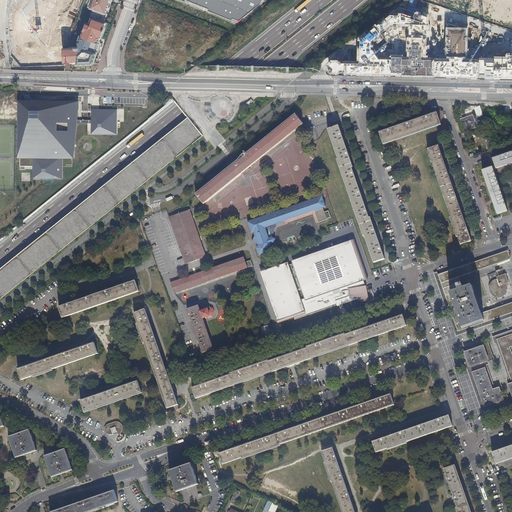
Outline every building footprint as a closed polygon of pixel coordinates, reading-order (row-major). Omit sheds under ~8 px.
[(55,0),(44,0),(34,22),(57,32),(69,6),(55,0)] [(90,0),(89,5),(95,7),(91,23),(88,22),(81,45),(66,48),(67,65),(93,64),(97,53),(99,53),(102,43),(99,43),(106,23),(104,22),(107,13),(106,13),(111,0),(90,0)] [(259,0),(184,0),(235,19),(259,2),(259,0)] [(511,0),(452,0),(449,12),(511,29),(511,0)] [(73,104),(20,103),(20,166),(35,166),(35,178),(61,178),(61,158),(57,158),(57,155),(73,155),(73,124),(93,124),(93,133),(116,133),(116,111),(102,111),(102,114),(93,114),(93,120),(73,120),(73,104)] [(200,191),(207,200),(305,121),(298,112),(270,134),(249,151),(248,150),(245,152),(246,153),(200,191)] [(378,132),(382,145),(440,125),(436,112),(378,132)] [(459,121),(463,132),(474,129),(475,130),(480,129),(478,122),(473,124),(471,117),(459,121)] [(340,124),(329,128),(342,166),(341,167),(360,224),(362,223),(368,242),(374,262),(386,258),(373,219),(371,220),(366,203),(357,177),(352,162),(353,162),(346,140),(340,124)] [(435,146),(424,149),(458,245),(469,241),(459,214),(450,187),(440,159),(435,146)] [(511,150),(490,158),(493,169),(500,167),(499,165),(511,161),(511,163),(511,162),(511,150)] [(489,168),(480,171),(482,178),(483,177),(493,207),(492,208),(495,214),(504,212),(489,168)] [(323,206),(320,195),(247,222),(250,233),(252,232),(256,245),(256,249),(258,255),(264,253),(268,243),(272,242),(273,239),(270,237),(267,238),(264,228),(291,218),(314,209),(319,222),(326,219),(322,207),(323,206)] [(189,209),(168,216),(183,264),(205,257),(189,209)] [(348,286),(368,279),(354,239),(261,272),(279,324),(307,314),(303,302),(348,286)] [(435,275),(438,283),(508,259),(505,251),(435,275)] [(169,281),(172,293),(246,267),(242,256),(169,281)] [(494,276),(493,272),(485,275),(487,280),(494,278),(494,279),(492,280),(490,281),(488,284),(487,287),(487,289),(488,292),(490,294),(492,296),(495,297),(497,297),(499,296),(502,295),(503,293),(504,291),(505,287),(505,286),(504,283),(506,282),(504,278),(499,279),(498,275),(494,276)] [(363,302),(368,300),(368,279),(348,286),(351,299),(357,298),(363,302)] [(140,290),(136,280),(60,306),(64,316),(140,290)] [(455,333),(511,313),(511,302),(479,314),(470,286),(462,289),(460,283),(458,282),(440,288),(446,306),(452,304),(455,315),(450,317),(455,333)] [(197,305),(186,309),(201,352),(212,348),(197,305)] [(145,310),(134,313),(167,409),(178,405),(167,372),(152,328),(145,310)] [(192,387),(195,399),(405,326),(401,315),(344,335),(343,333),(306,346),(307,348),(268,361),(268,360),(230,373),(231,374),(192,387)] [(508,384),(511,397),(511,359),(508,349),(511,347),(511,334),(495,341),(510,384),(508,384)] [(17,368),(20,379),(97,353),(93,342),(17,368)] [(462,354),(467,369),(490,361),(485,346),(462,354)] [(481,409),(502,401),(497,388),(491,390),(483,368),(469,373),(481,409)] [(79,399),(83,412),(141,392),(136,379),(79,399)] [(218,453),(222,465),(393,405),(389,394),(218,453)] [(374,440),(378,451),(454,424),(450,413),(374,440)] [(109,433),(112,432),(110,427),(114,426),(117,431),(119,432),(121,429),(121,426),(121,424),(118,421),(116,421),(109,423),(106,424),(104,427),(104,429),(104,431),(106,432),(108,433),(109,433)] [(37,449),(29,428),(8,436),(16,457),(37,449)] [(357,511),(335,445),(323,449),(344,511),(357,511)] [(511,446),(494,452),(498,465),(511,460),(511,446)] [(74,470),(67,448),(46,456),(53,477),(74,470)] [(198,484),(191,462),(169,470),(177,492),(198,484)] [(457,464),(446,468),(459,507),(458,507),(459,511),(473,511),(469,499),(460,474),(457,464)] [(115,489),(51,511),(85,511),(119,500),(115,489)] [(238,491),(234,489),(228,502),(233,504),(238,491)] [(271,502),(267,500),(261,511),(266,511),(271,502)] [(273,511),(277,505),(271,502),(266,511),(267,511),(273,511)]
